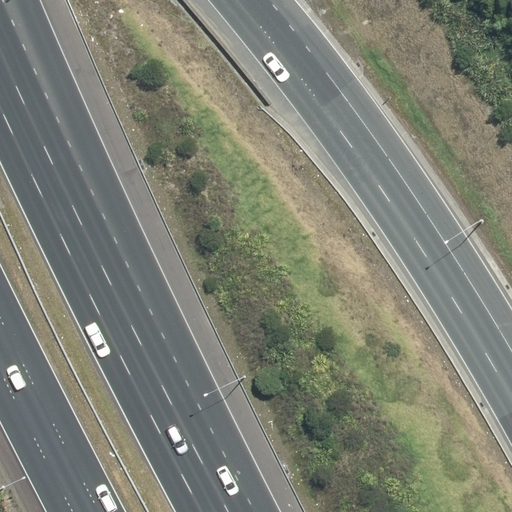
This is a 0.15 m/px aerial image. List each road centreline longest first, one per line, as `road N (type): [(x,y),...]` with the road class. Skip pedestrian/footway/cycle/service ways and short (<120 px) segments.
road 1 (motorway): [(240,0),(361,158),(511,398)]
road 2 (motorway): [(20,0),(109,336)]
road 3 (motorway): [(0,98),(109,336)]
road 4 (motorway): [(99,511),(0,314)]
road 5 (motorway): [(109,336),(203,511)]
